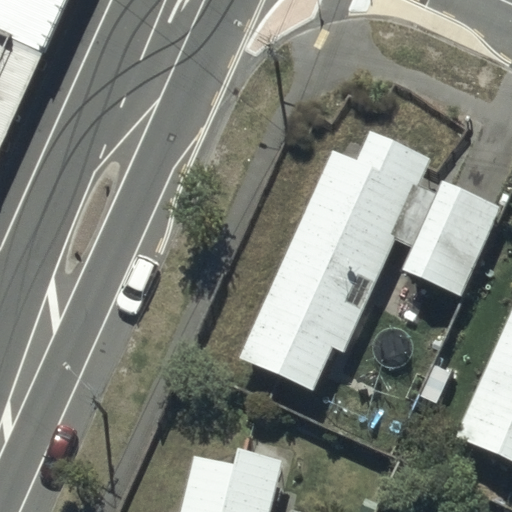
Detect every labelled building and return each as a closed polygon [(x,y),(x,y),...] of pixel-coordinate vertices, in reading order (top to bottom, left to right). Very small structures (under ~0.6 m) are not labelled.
[(34,0),(0,0),(0,143),(60,11),(34,0)] [(34,0),(60,11),(65,0),(34,0)] [(332,141),(241,348),(315,381),(333,340),(345,345),(395,231),(413,238),(402,264),(461,290),(503,196),(442,169),(435,184),(419,177),(432,146),(370,119),(355,151),(332,141)] [(511,300),(455,428),(511,454),(511,300)] [(268,511),(282,453),(237,433),(235,452),(195,447),(177,511),(164,509),(163,511),(268,511)]
